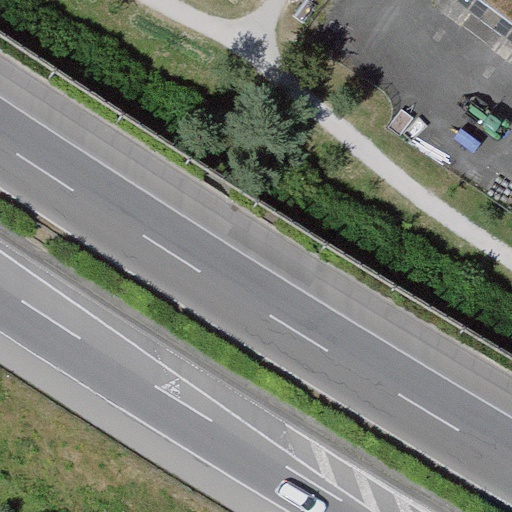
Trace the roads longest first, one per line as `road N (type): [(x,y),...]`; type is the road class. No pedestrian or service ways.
road 1 (motorway): [(511,459),(0,138)]
road 2 (motorway): [(0,289),(356,511)]
